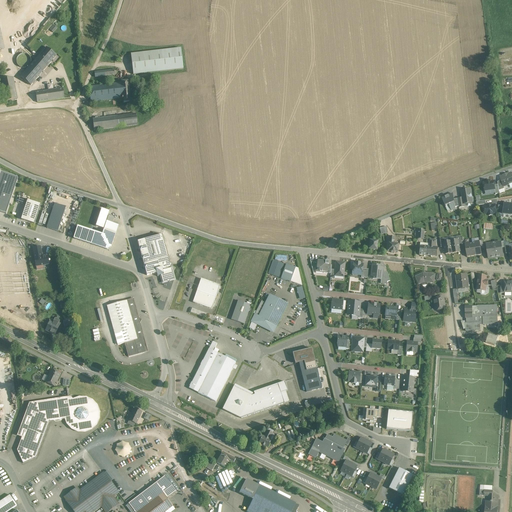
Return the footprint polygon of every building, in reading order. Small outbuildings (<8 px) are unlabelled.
[(39,57),(49,65),(57,56),(47,48),(39,57)] [(131,55),(133,75),(183,69),(181,49),(131,55)] [(28,67),(29,66),(30,65),(30,64),(31,62),(31,61),(31,59),(30,58),(29,57),(28,56),(27,55),(26,54),(24,54),(23,54),(22,54),(21,54),(20,55),(19,56),(18,57),(17,58),(17,60),(16,61),(17,62),(17,64),(18,65),(19,66),(20,67),(21,68),(23,68),(24,68),(26,68),(27,67),(28,67)] [(39,57),(26,71),(21,77),(31,86),(49,65),(39,57)] [(1,81),(4,97),(4,98),(5,102),(18,100),(13,78),(1,81)] [(121,83),(124,103),(131,102),(129,82),(128,82),(121,83)] [(121,83),(117,84),(89,87),(91,102),(123,98),(121,83)] [(63,89),(52,90),(47,91),(49,101),(64,98),(63,89)] [(36,93),(36,95),(36,96),(37,102),(48,101),(47,91),(36,93)] [(136,114),(122,116),(118,116),(120,128),(137,126),(136,114)] [(118,116),(116,116),(93,119),(94,131),(119,128),(120,128),(118,116)] [(1,173),(0,174),(0,212),(6,215),(18,179),(1,173)] [(503,187),(506,186),(511,183),(511,176),(511,174),(500,178),(503,187)] [(484,191),(489,190),(495,190),(494,182),(490,182),(490,181),(487,182),(486,182),(487,183),(483,183),(484,191)] [(462,192),(463,199),(464,204),(472,203),(470,191),(462,192)] [(455,209),(454,204),(453,194),(449,196),(448,196),(446,198),(445,197),(445,198),(442,199),(445,207),(446,207),(449,205),(450,206),(452,211),(453,210),(455,209)] [(22,220),(34,224),(41,205),(28,201),(22,220)] [(511,203),(505,202),(503,215),(511,215),(511,203)] [(55,204),(47,229),(58,232),(61,224),(61,223),(66,208),(55,204)] [(484,215),(497,214),(496,204),(483,205),(484,215)] [(109,212),(101,209),(95,227),(103,229),(109,212)] [(115,235),(117,230),(118,226),(107,222),(103,231),(115,235)] [(101,234),(102,229),(93,226),(92,231),(101,234)] [(107,250),(109,249),(110,248),(111,248),(115,235),(104,231),(103,231),(102,235),(77,227),(74,239),(107,250)] [(144,240),(148,254),(150,263),(168,258),(162,235),(144,240)] [(389,237),(389,241),(389,243),(388,243),(387,252),(391,252),(391,253),(394,253),(394,252),(397,253),(398,245),(398,244),(394,244),(394,237),(389,237)] [(137,242),(139,246),(139,248),(138,250),(140,251),(142,257),(141,259),(142,260),(144,266),(143,268),(145,269),(147,276),(171,269),(171,268),(172,266),(170,265),(168,258),(150,263),(144,240),(137,242)] [(427,247),(427,251),(426,256),(437,257),(438,248),(437,248),(436,248),(437,240),(434,240),(433,242),(430,242),(429,247),(427,247)] [(460,252),(458,241),(458,240),(451,241),(453,253),(460,252)] [(370,241),(369,245),(369,250),(377,251),(378,242),(370,241)] [(443,242),(444,246),(445,254),(452,253),(451,241),(443,242)] [(472,244),(473,248),(474,256),(482,255),(479,241),(475,242),(475,243),(472,244)] [(503,256),(502,246),(501,242),(493,243),(496,257),(503,256)] [(465,243),(466,253),(466,254),(467,257),(474,256),(472,244),(469,244),(469,243),(465,243)] [(493,244),(490,244),(487,245),(489,259),(496,257),(493,244)] [(42,258),(41,248),(33,249),(33,250),(36,267),(49,264),(48,257),(42,258)] [(317,260),(317,261),(317,262),(316,272),(330,274),(331,266),(327,265),(327,272),(320,272),(320,269),(317,268),(318,261),(325,262),(325,261),(317,260)] [(273,261),(272,265),(269,274),(278,278),(283,264),(273,261)] [(320,272),(326,272),(327,272),(327,265),(328,265),(329,262),(325,261),(325,262),(318,261),(317,268),(320,269),(320,272)] [(343,280),(344,273),(345,263),(336,262),(334,276),(335,276),(334,279),(343,280)] [(363,265),(361,265),(360,265),(360,263),(356,263),(356,264),(353,264),(352,274),(361,275),(362,275),(363,265)] [(302,285),(299,268),(285,264),(280,278),(301,285),(302,285)] [(372,265),(372,273),(371,277),(373,277),(373,279),(381,280),(382,268),(380,268),(380,266),(372,265)] [(174,280),(173,274),(171,269),(157,273),(157,276),(157,277),(158,277),(161,276),(163,283),(167,281),(169,283),(170,281),(174,280)] [(387,273),(385,273),(382,272),(381,280),(380,284),(386,284),(387,282),(390,281),(387,273)] [(423,274),(421,275),(415,277),(419,285),(421,284),(421,283),(424,282),(425,282),(434,283),(435,275),(423,274)] [(458,289),(466,288),(468,288),(467,275),(456,276),(458,289)] [(485,286),(487,286),(488,281),(486,281),(486,277),(478,276),(477,290),(485,291),(485,286)] [(220,286),(201,279),(194,300),(195,303),(212,309),(220,286)] [(297,288),(300,300),(306,298),(303,286),(297,288)] [(270,295),(268,299),(265,303),(259,317),(255,315),(252,321),(267,329),(270,323),(276,326),(287,304),(270,295)] [(130,357),(149,352),(134,298),(107,305),(118,346),(126,343),(130,357)] [(436,310),(437,311),(438,311),(440,311),(441,310),(441,309),(445,308),(444,298),(434,299),(435,310),(436,310)] [(331,310),(341,311),(343,300),(332,299),(331,310)] [(251,306),(238,301),(232,317),(234,321),(244,325),(251,306)] [(360,303),(348,301),(347,315),(359,317),(360,303)] [(265,303),(262,302),(255,315),(259,317),(265,303)] [(367,304),(366,314),(377,315),(378,305),(367,304)] [(398,308),(386,307),(385,315),(397,316),(398,308)] [(472,307),(468,307),(465,307),(465,318),(466,318),(466,324),(465,324),(466,331),(480,331),(480,325),(498,325),(497,312),(486,312),(485,311),(475,311),(475,315),(472,315),(472,307)] [(404,310),(404,313),(404,314),(403,321),(415,323),(416,312),(415,312),(404,310)] [(52,324),(51,324),(50,323),(46,331),(55,335),(57,331),(55,330),(60,320),(55,318),(52,324)] [(270,323),(267,329),(273,332),(276,326),(270,323)] [(485,343),(495,346),(498,336),(488,334),(485,343)] [(337,347),(345,347),(346,337),(337,336),(337,347)] [(363,352),(364,340),(364,338),(353,338),(352,351),(352,352),(363,352)] [(381,341),(380,341),(373,340),(372,349),(380,349),(381,341)] [(398,342),(392,342),(388,341),(387,349),(391,350),(394,351),(394,350),(398,350),(398,342)] [(213,351),(216,347),(217,344),(213,342),(209,349),(213,351)] [(406,352),(407,352),(409,352),(413,352),(416,352),(417,344),(411,343),(407,342),(406,351),(406,352)] [(236,363),(227,358),(213,351),(209,349),(193,381),(202,386),(200,389),(198,393),(216,402),(236,363)] [(299,363),(306,392),(322,388),(312,349),(292,354),(295,364),(299,363)] [(51,370),(45,382),(55,387),(56,384),(57,384),(56,384),(61,374),(51,370)] [(359,374),(356,374),(356,373),(353,373),(349,373),(349,382),(352,382),(352,383),(355,384),(355,382),(359,382),(359,374)] [(388,377),(385,377),(384,386),(387,386),(387,387),(391,387),(391,386),(394,387),(395,377),(392,377),(388,376),(388,377)] [(377,378),(365,377),(365,387),(376,388),(377,388),(377,383),(377,378)] [(414,378),(404,377),(402,392),(412,393),(414,378)] [(189,388),(198,393),(200,389),(202,386),(193,381),(189,388)] [(255,395),(252,396),(247,393),(247,392),(244,391),(244,392),(234,387),(223,410),(240,419),(284,404),(281,393),(287,391),(284,382),(254,392),(255,395)] [(23,463),(35,458),(36,458),(36,457),(50,420),(56,419),(56,421),(60,420),(60,419),(66,418),(68,424),(72,428),(78,431),(85,431),(91,429),(95,425),(98,419),(98,412),(96,406),(92,401),(86,399),(79,398),(73,401),(71,397),(29,403),(17,436),(22,438),(17,451),(23,463)] [(301,405),(289,409),(290,414),(304,409),(301,400),(299,401),(301,405)] [(144,412),(135,407),(128,421),(137,425),(144,412)] [(363,409),(362,421),(366,422),(366,423),(370,423),(370,425),(373,426),(374,420),(376,421),(376,418),(378,418),(379,410),(378,410),(364,409),(363,409)] [(386,429),(403,431),(411,432),(412,414),(388,411),(386,429)] [(149,421),(152,416),(147,413),(144,418),(149,421)] [(267,431),(264,437),(262,436),(258,444),(267,448),(271,441),(270,440),(273,434),(267,431)] [(325,440),(318,452),(319,452),(338,462),(345,450),(343,449),(345,445),(346,441),(334,435),(333,438),(327,436),(325,440)] [(363,439),(361,437),(355,449),(367,454),(372,443),(370,442),(363,438),(363,439)] [(115,449),(118,457),(121,455),(123,458),(132,453),(127,443),(125,444),(123,441),(116,445),(117,448),(115,449)] [(385,450),(383,449),(377,460),(389,466),(394,455),(392,454),(392,453),(386,450),(385,450)] [(236,459),(223,452),(216,463),(225,467),(229,460),(234,462),(236,459)] [(205,458),(201,464),(206,467),(210,461),(205,458)] [(348,462),(346,460),(340,472),(352,477),(357,466),(355,465),(348,461),(348,462)] [(216,465),(210,461),(206,467),(212,471),(216,465)] [(413,475),(399,468),(389,489),(403,496),(413,475)] [(93,481),(89,484),(88,484),(84,488),(84,487),(84,488),(79,491),(79,492),(76,494),(75,494),(76,494),(73,496),(70,498),(66,501),(66,502),(66,501),(69,504),(68,504),(69,505),(71,508),(74,511),(73,511),(74,511),(93,511),(94,511),(97,509),(98,509),(101,506),(105,511),(107,511),(110,510),(111,510),(110,510),(114,507),(118,504),(116,501),(115,500),(113,497),(118,494),(119,493),(118,493),(115,489),(115,488),(114,488),(111,484),(111,483),(107,479),(107,478),(103,474),(104,474),(103,473),(103,474),(99,477),(98,477),(94,480),(93,481)] [(373,474),(370,473),(364,484),(376,490),(382,479),(379,477),(373,474)] [(165,511),(173,507),(167,499),(177,491),(165,476),(125,506),(128,511),(132,508),(134,511),(165,511)] [(295,511),(299,506),(260,487),(260,486),(246,479),(239,493),(253,500),(247,511),(246,511),(295,511)] [(484,491),(484,493),(484,496),(489,496),(489,497),(489,501),(485,501),(484,511),(496,511),(498,496),(498,495),(493,495),(493,491),(484,491)] [(10,495),(0,501),(0,511),(7,511),(17,506),(10,495)]
